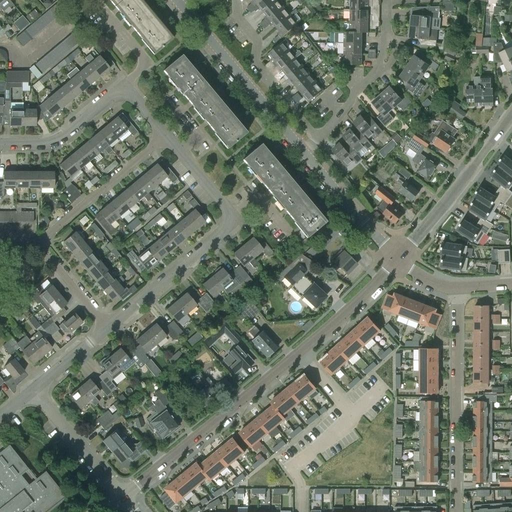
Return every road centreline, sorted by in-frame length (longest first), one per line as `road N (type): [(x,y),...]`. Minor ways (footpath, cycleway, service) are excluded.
road 1 (tertiary): [(123,496),(342,315),(397,257)]
road 2 (residential): [(106,328),(44,251),(43,238),(165,134)]
road 3 (residential): [(106,328),(229,219),(165,134)]
road 4 (residential): [(455,511),(456,288)]
road 5 (residential): [(165,134),(123,86),(53,141),(0,144)]
road 6 (tertiary): [(304,153),(176,0)]
road 7 (tertiary): [(397,257),(511,113)]
road 8 (residential): [(321,137),(302,126),(255,66),(256,40),(234,0)]
road 9 (unclassified): [(123,496),(32,389)]
road 10 (tertiary): [(397,257),(304,153)]
